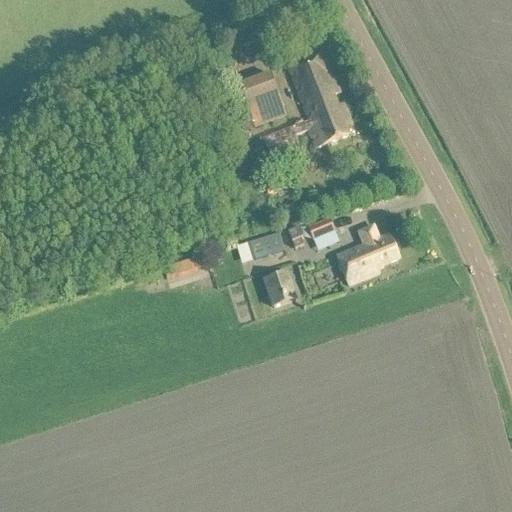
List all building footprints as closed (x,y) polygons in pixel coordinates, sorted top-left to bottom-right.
[(303,127),(303,126),(294,129),(295,131),(281,136),(284,143),(294,139),(295,141),(308,135),(315,153),(348,139),(345,130),(349,128),(346,119),(348,117),(345,108),(338,111),(333,100),(340,97),(324,58),(289,72),(308,125),(303,127)] [(271,77),(239,89),(255,132),(286,120),(271,77)] [(264,143),(272,163),(289,156),(287,152),(298,147),(295,141),(294,139),(284,143),(281,136),(264,143)] [(203,195),(206,187),(202,178),(194,174),(184,177),(180,185),(184,195),(192,199),(203,195)] [(313,245),(336,236),(330,223),(308,232),(313,245)] [(358,237),(364,250),(336,261),(349,290),(379,277),(378,273),(400,263),(389,239),(379,244),(373,231),(358,237)] [(299,232),(288,237),(294,253),(306,248),(299,232)] [(255,265),(287,255),(280,237),(250,246),(255,265)] [(168,285),(194,277),(208,273),(203,260),(164,272),(168,285)] [(272,313),(298,304),(288,276),(263,285),(272,313)] [(222,290),(231,325),(256,319),(247,283),(222,290)]
